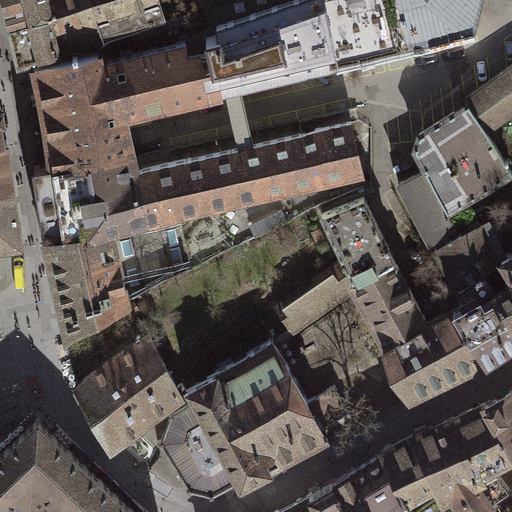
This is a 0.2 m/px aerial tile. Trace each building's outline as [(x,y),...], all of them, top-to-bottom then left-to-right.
[(4,0),(11,22),(52,10),(55,8),(52,0),(4,0)] [(48,154),(49,163),(133,151),(131,142),(124,111),(298,71),(472,30),(481,0),(220,0),(204,6),(211,33),(102,59),(97,45),(30,61),(39,109),(48,154)] [(60,46),(117,27),(109,0),(52,0),(55,8),(52,10),(60,46)] [(159,0),(109,0),(117,27),(164,14),(159,0)] [(29,54),(60,46),(52,10),(11,22),(17,58),(29,54)] [(511,60),(465,94),(469,102),(486,130),(511,111),(511,60)] [(415,148),(426,168),(449,209),(499,178),(511,171),(486,130),(469,102),(457,110),(421,131),(415,148)] [(133,151),(49,163),(30,165),(37,202),(44,236),(112,226),(362,168),(351,122),(347,109),(319,115),(170,148),(169,149),(166,153),(167,162),(140,169),(133,151)] [(0,243),(20,240),(10,162),(7,141),(2,141),(0,141),(0,243)] [(449,209),(426,168),(396,182),(428,240),(431,239),(434,244),(461,231),(449,209)] [(343,257),(354,280),(392,258),(364,195),(319,212),(343,257)] [(503,255),(485,221),(461,231),(487,276),(494,273),(493,270),(507,263),(503,255)] [(112,226),(44,236),(67,331),(129,300),(112,226)] [(455,307),(486,359),(511,342),(511,319),(496,291),(487,276),(461,231),(434,244),(464,294),(460,296),(463,301),(455,307)] [(511,281),(496,291),(511,319),(511,250),(503,255),(507,263),(511,271),(511,281)] [(354,289),(351,282),(354,280),(343,257),(275,305),(288,325),(294,321),(299,327),(354,289)] [(354,280),(351,282),(354,289),(382,343),(391,371),(407,394),(486,359),(455,307),(427,321),(392,258),(354,280)] [(148,331),(76,380),(99,428),(110,445),(138,425),(169,404),(188,391),(187,388),(183,382),(177,384),(148,331)] [(188,391),(238,477),(240,480),(313,441),(354,421),(336,384),(308,398),(273,336),(187,388),(188,391)] [(511,387),(485,402),(511,452),(511,387)] [(238,477),(188,391),(169,404),(166,444),(179,466),(189,483),(212,489),(238,477)] [(511,452),(485,402),(450,418),(473,475),(493,501),(500,511),(511,511),(511,489),(494,466),(511,455),(511,452)] [(136,511),(36,416),(0,450),(0,511),(136,511)] [(382,447),(412,511),(457,511),(463,509),(464,511),(476,511),(493,501),(473,475),(450,418),(382,447)] [(412,511),(382,447),(352,467),(377,511),(412,511)] [(324,483),(310,491),(319,511),(377,511),(352,467),(343,472),(324,483)] [(274,511),(319,511),(310,491),(273,510),(274,511)]
